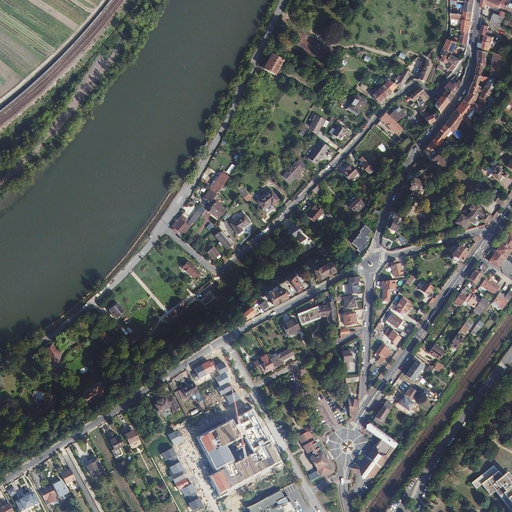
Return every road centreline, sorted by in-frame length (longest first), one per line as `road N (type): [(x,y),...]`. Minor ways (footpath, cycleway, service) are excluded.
road 1 (residential): [(473,46),(433,94),(414,83),(383,108),(270,230),(216,272),(162,227)]
road 2 (residential): [(224,339),(0,482)]
road 3 (residential): [(162,227),(207,157),(284,0)]
road 4 (residential): [(371,259),(408,162),(464,90),(473,46)]
road 5 (residential): [(0,366),(89,306),(162,227)]
road 6 (residential): [(511,353),(439,451),(412,511)]
road 7 (residential): [(366,265),(224,339)]
road 8 (unclassified): [(0,103),(44,69),(106,0)]
road 9 (residential): [(366,328),(251,389)]
